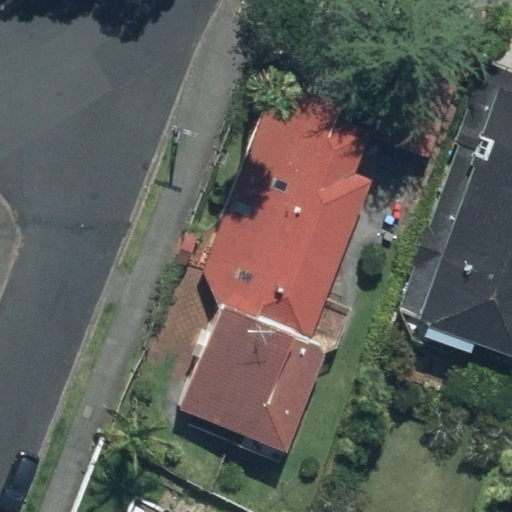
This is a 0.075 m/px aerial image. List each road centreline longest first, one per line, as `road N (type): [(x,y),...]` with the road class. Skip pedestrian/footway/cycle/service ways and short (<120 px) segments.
road 1 (residential): [(145,0),(0,375)]
road 2 (residential): [(0,66),(114,0)]
